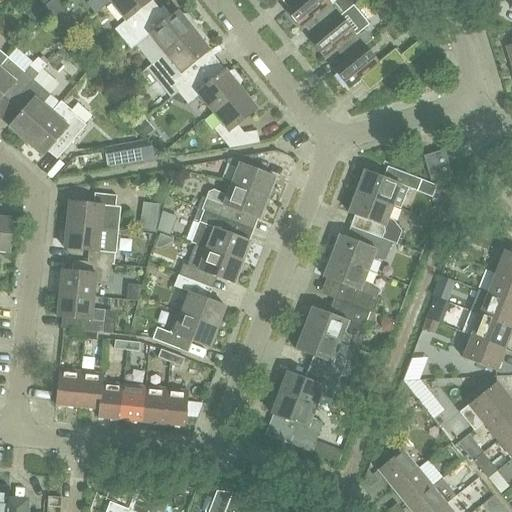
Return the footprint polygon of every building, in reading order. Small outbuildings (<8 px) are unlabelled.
[(56,0),(53,0),(43,8),(53,21),(65,11),(56,0)] [(99,11),(111,2),(112,0),(90,0),(91,0),(90,3),(96,10),(99,11)] [(142,24),(135,15),(152,0),(112,0),(111,2),(126,21),(115,30),(123,40),(142,24)] [(319,16),(328,26),(332,23),(341,16),(342,17),(356,5),(351,0),(300,0),(287,11),(286,10),(285,11),(302,31),(302,30),(319,16)] [(36,3),(25,12),(34,23),(44,14),(36,3)] [(147,69),(194,31),(198,28),(188,16),(180,15),(178,12),(154,31),(146,21),(142,24),(123,40),(131,50),(140,43),(155,62),(147,69)] [(332,23),(328,26),(311,40),(310,40),(309,40),(326,61),(326,60),(326,59),(352,38),(361,49),(365,46),(373,40),(362,26),(355,33),(342,17),(341,16),(332,23)] [(170,83),(178,92),(198,77),(190,67),(210,51),(207,48),(208,40),(198,28),(194,31),(147,69),(147,70),(150,68),(162,82),(170,83)] [(409,49),(416,58),(425,50),(419,42),(409,49)] [(365,46),(361,49),(335,70),(334,70),(333,70),(350,90),(350,89),(375,68),(384,79),(406,62),(394,47),(393,47),(394,49),(378,62),(365,46)] [(30,67),(24,73),(7,59),(0,67),(0,101),(9,91),(18,99),(34,81),(47,66),(38,58),(30,67)] [(206,87),(198,77),(178,92),(188,104),(199,95),(213,113),(241,90),(239,87),(243,81),(234,70),(227,73),(226,71),(206,87)] [(60,103),(34,81),(18,99),(27,107),(9,127),(26,142),(51,113),(60,103)] [(241,90),(213,113),(222,123),(215,129),(230,148),(259,143),(257,131),(244,134),(237,126),(257,110),(241,90)] [(61,121),(51,113),(26,142),(44,157),(54,145),(63,153),(86,126),(69,111),(61,121)] [(127,115),(119,122),(129,133),(136,126),(127,115)] [(138,127),(146,137),(154,131),(146,120),(138,127)] [(125,167),(164,160),(148,141),(105,148),(108,170),(125,167)] [(452,175),(445,150),(424,157),(431,182),(452,175)] [(256,155),(228,159),(227,163),(239,168),(232,185),(268,199),(276,178),(250,168),(256,155)] [(422,180),(396,170),(391,181),(365,171),(357,192),(393,206),(401,209),(409,188),(417,192),(422,180)] [(259,220),(268,199),(232,185),(228,194),(210,187),(202,210),(204,211),(230,221),(234,210),(259,220)] [(388,219),(393,206),(357,192),(349,213),(374,223),(370,234),(392,243),(397,245),(402,232),(394,221),(388,219)] [(117,196),(95,194),(94,205),(69,202),(67,226),(102,229),(117,231),(119,231),(119,230),(118,230),(119,219),(114,213),(114,212),(114,207),(116,208),(117,196)] [(243,263),(251,242),(225,232),(230,221),(204,211),(191,243),(196,245),(207,249),(243,263)] [(177,217),(164,212),(157,231),(170,236),(177,217)] [(14,219),(0,217),(0,252),(10,253),(14,219)] [(117,231),(102,229),(67,226),(64,249),(89,251),(87,263),(110,265),(112,265),(115,265),(117,254),(114,254),(115,244),(117,231)] [(368,271),(372,260),(385,261),(392,243),(370,234),(366,246),(340,236),(332,257),(368,271)] [(234,284),(243,263),(207,249),(196,245),(188,266),(183,264),(178,276),(205,286),(209,275),(234,284)] [(456,248),(453,256),(466,261),(469,253),(456,248)] [(511,253),(505,251),(496,273),(511,278),(511,253)] [(350,288),(344,303),(370,313),(374,314),(380,299),(377,298),(379,294),(364,282),(368,271),(332,257),(324,278),(350,288)] [(112,265),(110,265),(87,263),(86,273),(62,271),(59,294),(94,298),(96,283),(110,285),(112,265)] [(488,294),(511,303),(511,278),(496,273),(488,294)] [(218,328),(226,307),(200,297),(205,286),(178,276),(174,287),(190,293),(182,314),(218,328)] [(81,320),(80,331),(85,332),(98,333),(103,333),(105,311),(93,310),(94,298),(59,294),(57,317),(81,320)] [(511,327),(511,303),(488,294),(480,315),(511,327)] [(370,313),(344,303),(338,318),(313,308),(304,329),(340,343),(345,332),(362,333),(365,325),(370,313)] [(472,337),(505,350),(511,331),(511,327),(480,315),(470,312),(462,333),(472,337)] [(163,325),(161,330),(158,329),(153,340),(180,350),(184,339),(209,349),(218,328),(182,314),(177,325),(174,323),(173,326),(163,325)] [(384,317),(381,325),(384,330),(391,333),(396,321),(384,317)] [(435,334),(439,324),(427,319),(423,330),(435,334)] [(336,354),(340,343),(304,329),(296,350),(322,360),(318,371),(340,380),(347,361),(336,354)] [(85,340),(85,332),(80,331),(73,330),(72,339),(85,340)] [(97,342),(98,333),(85,332),(85,340),(97,342)] [(496,371),(505,350),(472,337),(463,358),(496,371)] [(114,350),(127,351),(128,342),(115,341),(114,350)] [(128,342),(127,351),(140,352),(140,343),(128,342)] [(158,358),(170,363),(173,354),(161,350),(158,358)] [(173,354),(170,363),(181,367),(184,359),(173,354)] [(56,405),(79,408),(83,372),(59,370),(56,405)] [(340,380),(318,371),(313,382),(288,372),(280,394),(316,407),(320,395),(332,400),(336,391),(340,380)] [(79,408),(99,410),(100,410),(103,383),(104,374),(83,372),(79,408)] [(419,381),(402,382),(414,397),(425,389),(419,381)] [(100,410),(99,410),(98,418),(121,421),(125,385),(103,383),(100,410)] [(484,423),(511,401),(497,383),(469,406),(484,423)] [(121,421),(142,423),(146,387),(125,385),(121,421)] [(142,423),(164,425),(168,389),(146,387),(142,423)] [(168,389),(164,425),(185,427),(189,392),(168,389)] [(311,419),(316,407),(280,394),(278,398),(273,396),(268,409),(273,411),(272,415),(297,425),(293,436),(290,445),(312,453),(323,424),(311,419)] [(511,429),(511,401),(484,423),(498,441),(511,429)] [(511,429),(498,441),(511,458),(511,429)] [(459,444),(466,452),(476,443),(469,435),(459,444)] [(378,471),(393,489),(417,469),(402,451),(378,471)] [(407,507),(432,487),(417,469),(393,489),(407,507)] [(370,488),(379,481),(373,475),(365,481),(370,488)] [(149,511),(151,509),(160,486),(141,484),(129,511),(128,511),(126,511),(111,505),(108,511),(149,511)] [(9,488),(0,486),(0,511),(26,511),(28,501),(8,499),(9,488)] [(407,507),(411,511),(437,511),(446,505),(432,487),(407,507)] [(60,511),(61,498),(48,497),(46,511),(60,511)] [(507,511),(494,497),(487,503),(494,511),(507,511)] [(271,511),(274,502),(265,499),(261,511),(264,511),(271,511)]
